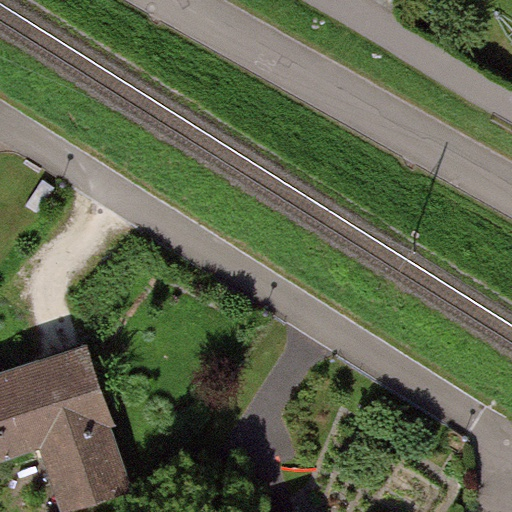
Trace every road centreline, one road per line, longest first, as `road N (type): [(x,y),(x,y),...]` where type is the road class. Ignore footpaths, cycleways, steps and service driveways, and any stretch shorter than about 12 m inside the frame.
road 1 (residential): [(511,455),(482,422),(0,119)]
road 2 (residential): [(511,189),(175,0)]
road 3 (unclassified): [(336,0),(511,104)]
